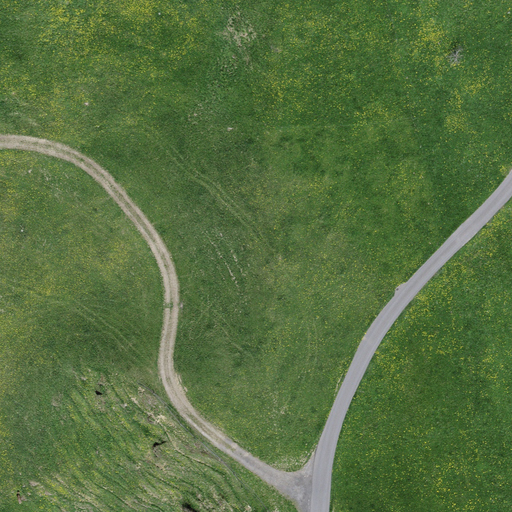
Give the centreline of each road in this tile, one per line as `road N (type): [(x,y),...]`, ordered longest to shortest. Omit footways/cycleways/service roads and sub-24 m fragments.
road 1 (track): [(319,503),(218,439),(175,396),(165,361),(172,285),(130,205),(99,170),(62,149),(0,141)]
road 2 (unclassified): [(318,511),(335,418),(376,330),(511,182)]
